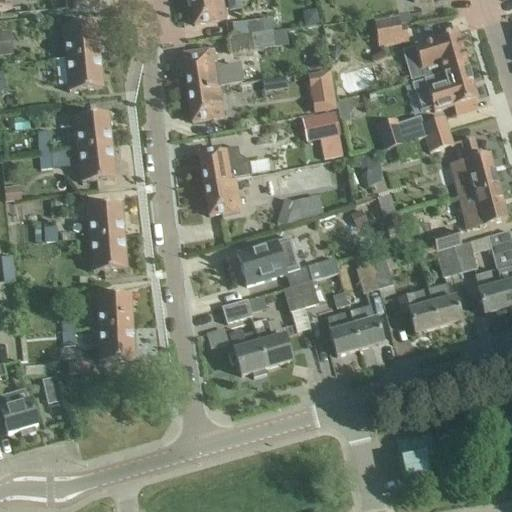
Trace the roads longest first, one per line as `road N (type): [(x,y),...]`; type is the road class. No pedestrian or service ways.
road 1 (residential): [(158,0),(144,86),(203,447)]
road 2 (tertiary): [(347,408),(511,360)]
road 3 (tertiary): [(203,447),(347,408)]
road 4 (tertiary): [(0,494),(69,489),(124,471)]
